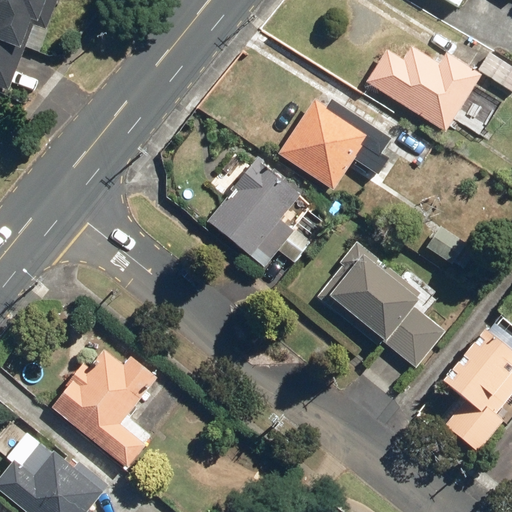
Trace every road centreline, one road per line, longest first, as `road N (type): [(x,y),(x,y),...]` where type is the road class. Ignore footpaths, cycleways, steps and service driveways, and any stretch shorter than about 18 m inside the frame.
road 1 (residential): [(456,511),(307,398),(218,344),(183,293),(57,192)]
road 2 (secondary): [(57,192),(214,0)]
